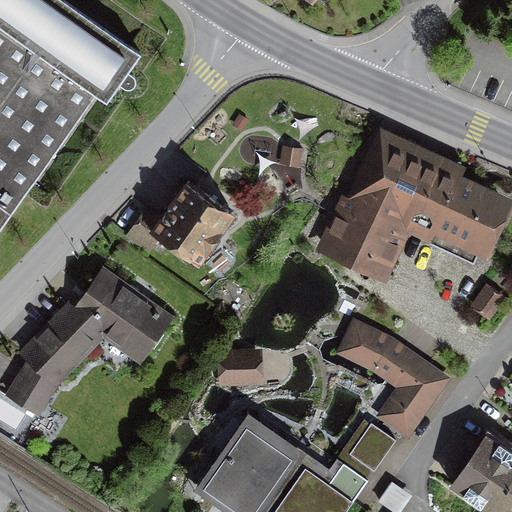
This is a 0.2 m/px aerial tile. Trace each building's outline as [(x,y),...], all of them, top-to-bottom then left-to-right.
[(0,0),(0,204),(12,213),(96,95),(105,102),(139,54),(62,0),(0,0)] [(243,118),(238,115),(232,124),(237,127),(243,118)] [(296,145),(281,144),(280,162),(295,163),(296,145)] [(324,246),(383,273),(405,225),(431,237),(429,242),(474,263),(482,245),(485,246),(505,204),(457,181),(457,182),(388,149),(362,204),(347,197),(324,246)] [(148,207),(129,233),(150,248),(159,236),(176,248),(175,248),(177,251),(179,253),(181,255),(183,258),(186,259),(189,261),(192,262),(195,262),(196,262),(232,212),(188,181),(162,217),(148,207)] [(0,229),(12,213),(0,204),(0,229)] [(31,359),(10,394),(37,410),(54,384),(53,383),(103,331),(140,358),(169,317),(103,270),(76,309),(69,305),(24,352),(31,359)] [(483,293),(474,305),(489,315),(498,303),(483,293)] [(401,384),(383,413),(410,430),(443,377),(358,324),(343,348),(401,384)] [(254,354),(227,355),(227,378),(255,378),(254,354)] [(249,419),(200,491),(231,511),(340,511),(363,478),(339,462),(331,474),(249,419)] [(372,421),(351,450),(374,467),(396,438),(372,421)] [(511,452),(490,437),(455,488),(490,511),(501,511),(511,496),(511,452)]
